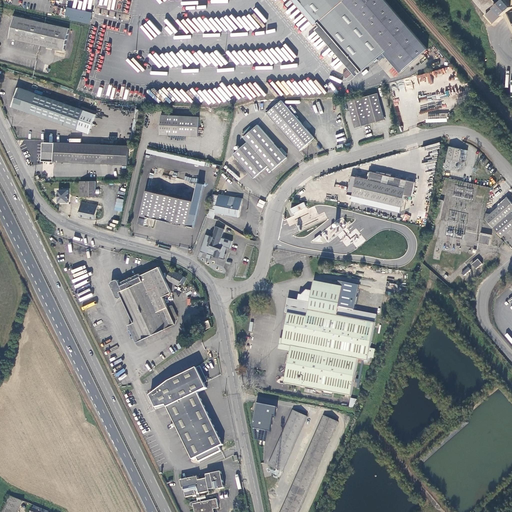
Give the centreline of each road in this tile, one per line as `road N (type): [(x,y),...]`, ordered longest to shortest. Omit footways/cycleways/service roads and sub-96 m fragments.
road 1 (unclassified): [(215,293),(257,280),(286,194),(323,166),(464,131),(511,174)]
road 2 (trunk): [(165,511),(0,171)]
road 3 (trunk): [(14,228),(152,511)]
road 4 (unclassified): [(0,130),(49,213),(182,260),(215,293)]
road 5 (unclassified): [(215,293),(260,511)]
road 6 (unknown): [(142,390),(177,465),(195,466),(246,441)]
